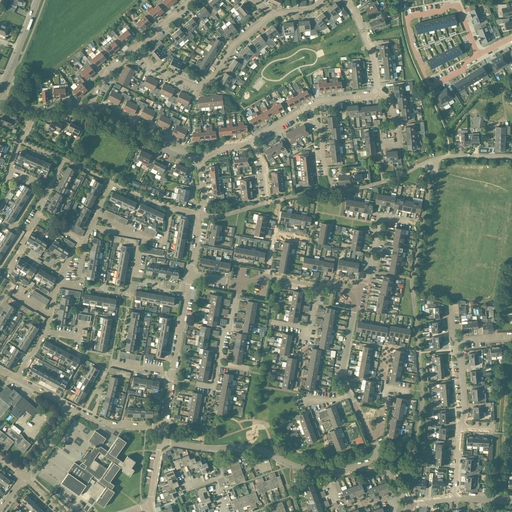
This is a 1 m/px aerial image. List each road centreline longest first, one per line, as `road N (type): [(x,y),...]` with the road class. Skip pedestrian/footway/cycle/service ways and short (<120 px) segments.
road 1 (residential): [(136,47),(150,65),(203,85),(233,46),(273,14)]
road 2 (residential): [(478,56),(458,7),(411,16),(412,44),(431,81)]
road 3 (residential): [(454,497),(464,412),(454,342)]
road 4 (residential): [(90,105),(197,160)]
